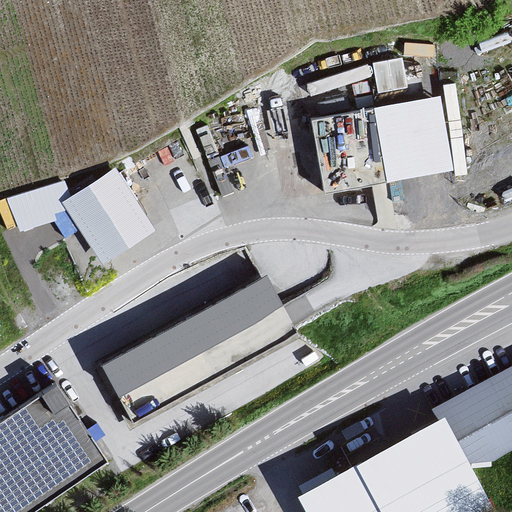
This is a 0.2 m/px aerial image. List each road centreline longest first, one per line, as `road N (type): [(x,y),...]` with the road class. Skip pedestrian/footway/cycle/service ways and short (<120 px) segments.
road 1 (residential): [(511,226),(430,241),(271,228),(227,238),(179,255),(0,370)]
road 2 (tertiary): [(511,299),(144,511)]
